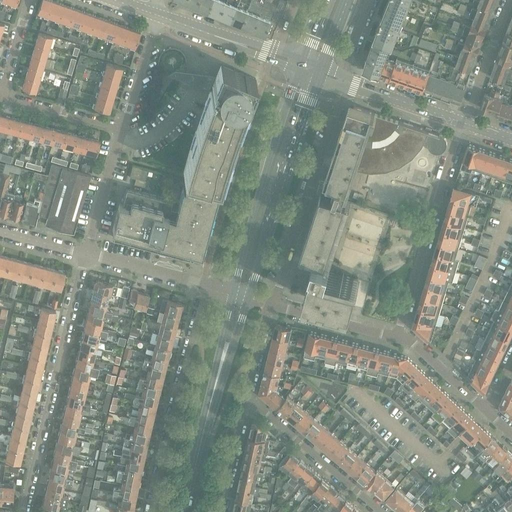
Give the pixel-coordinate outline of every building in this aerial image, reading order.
[(41,0),(37,13),(48,17),(54,2),(49,0),(41,0)] [(198,0),(196,6),(207,11),(211,0),(198,0)] [(211,0),(207,11),(219,15),(224,0),(211,0)] [(224,0),(219,15),(230,20),(238,0),(224,0)] [(241,25),(247,10),(251,0),(238,0),(230,20),(241,25)] [(251,0),(247,10),(241,25),(253,29),(259,15),(258,15),(264,0),(263,0),(251,0)] [(264,0),(258,15),(259,15),(253,29),(271,37),(286,0),(264,0)] [(390,0),(388,6),(405,13),(408,4),(409,0),(390,0)] [(479,5),(492,11),(496,2),(490,0),(480,0),(480,1),(477,0),(474,0),(473,3),(479,5)] [(65,5),(54,2),(48,17),(59,20),(65,5)] [(59,20),(70,24),(76,9),(65,5),(59,20)] [(471,12),(490,19),(493,11),(492,11),(479,5),(477,10),(473,8),(471,12)] [(388,6),(381,23),(398,29),(400,22),(401,22),(405,13),(388,6)] [(86,13),(76,9),(70,24),(81,28),(86,13)] [(472,23),(487,28),(490,19),(471,12),(469,16),(474,18),(472,23)] [(81,28),(92,32),(97,17),(86,13),(81,28)] [(108,21),(97,17),(92,32),(102,36),(108,21)] [(102,36),(113,40),(119,25),(108,21),(102,36)] [(381,23),(375,39),(390,45),(392,46),(396,36),(395,36),(398,29),(381,23)] [(464,30),(483,37),(487,28),(472,23),(471,27),(466,25),(464,30)] [(129,28),(119,25),(113,40),(124,43),(129,28)] [(135,47),(140,32),(129,28),(124,43),(135,47)] [(466,40),(480,45),(483,37),(464,30),(463,34),(468,35),(466,40)] [(496,60),(511,65),(511,61),(511,60),(511,33),(506,31),(501,47),(499,52),(496,60)] [(39,33),(35,44),(49,48),(52,37),(39,33)] [(419,45),(436,50),(438,43),(422,38),(419,45)] [(390,46),(390,45),(375,39),(374,40),(364,71),(379,76),(385,60),(390,46)] [(457,46),(476,53),(477,54),(480,45),(466,40),(464,44),(459,42),(457,46)] [(35,44),(32,55),(46,59),(49,48),(35,44)] [(459,57),(473,62),(476,53),(457,46),(456,51),(461,52),(459,57)] [(32,55),(29,66),(43,70),(46,59),(32,55)] [(458,61),(456,65),(470,70),(473,62),(459,57),(454,55),(453,59),(458,61)] [(396,64),(385,60),(379,76),(390,80),(396,64)] [(496,60),(493,68),(511,74),(511,70),(509,69),(511,65),(496,60)] [(390,80),(407,85),(413,67),(397,61),(396,64),(390,80)] [(107,63),(104,74),(119,79),(123,67),(107,63)] [(198,178),(203,180),(220,184),(224,170),(227,157),(232,144),(236,131),(241,118),(245,105),(251,92),(256,79),(221,64),(216,77),(197,75),(188,83),(209,90),(212,84),(215,85),(214,86),(212,85),(212,86),(213,86),(211,91),(210,91),(205,105),(209,107),(204,120),(200,133),(196,132),(193,140),(191,148),(189,154),(186,164),(183,174),(198,178)] [(29,66),(26,77),(40,81),(43,70),(29,66)] [(423,91),(428,76),(429,73),(413,67),(407,85),(423,91)] [(511,79),(511,78),(511,74),(493,68),(490,77),(505,82),(506,77),(511,79)] [(435,79),(428,76),(423,91),(432,94),(440,71),(438,70),(435,79)] [(432,94),(441,97),(446,83),(439,80),(442,71),(440,71),(432,94)] [(116,90),(119,79),(104,74),(101,85),(116,90)] [(454,85),(446,83),(441,97),(450,100),(459,75),(457,74),(454,85)] [(461,101),(466,87),(458,84),(461,76),(459,75),(450,100),(451,100),(452,98),(461,101)] [(40,81),(26,77),(22,88),(36,92),(40,81)] [(116,90),(101,85),(97,96),(113,100),(116,90)] [(68,90),(67,90),(61,88),(58,100),(65,102),(68,90)] [(480,108),(489,111),(496,91),(492,89),(490,95),(485,93),(480,108)] [(500,92),(496,91),(489,111),(497,114),(502,99),(498,98),(500,92)] [(109,112),(113,100),(97,96),(94,107),(109,112)] [(504,96),(502,99),(497,114),(496,116),(505,119),(510,105),(506,103),(507,97),(504,96)] [(375,113),(354,106),(350,104),(324,180),(321,179),(319,185),(317,190),(334,196),(343,200),(354,167),(357,168),(375,113)] [(440,135),(375,113),(357,168),(372,171),(386,170),(400,165),(412,157),(413,156),(422,145),(428,143),(428,146),(429,148),(430,150),(432,152),(434,153),(437,154),(439,153),(440,153),(441,153),(444,151),(445,149),(446,147),(447,145),(447,142),(446,140),(444,137),(443,136),(440,135)] [(11,117),(0,115),(0,129),(7,131),(11,117)] [(7,131),(18,134),(22,120),(11,117),(7,131)] [(33,123),(22,120),(18,134),(30,137),(33,123)] [(30,137),(40,140),(44,126),(33,123),(30,137)] [(56,129),(44,126),(40,140),(52,143),(56,129)] [(52,143),(63,146),(67,132),(56,129),(52,143)] [(78,135),(67,132),(63,146),(74,149),(78,135)] [(74,149),(85,152),(89,138),(78,135),(74,149)] [(100,141),(89,138),(85,152),(96,155),(100,141)] [(469,145),(460,169),(471,172),(479,148),(469,145)] [(481,176),(489,152),(479,148),(471,172),(481,176)] [(499,155),(489,152),(481,176),(491,180),(499,155)] [(67,165),(69,160),(53,155),(52,160),(67,165)] [(491,180),(501,183),(510,159),(499,155),(491,180)] [(511,159),(510,159),(501,183),(511,186),(511,159)] [(74,233),(90,176),(90,175),(52,164),(39,216),(48,218),(46,225),(74,233)] [(137,179),(136,183),(144,186),(149,169),(133,165),(130,177),(137,179)] [(34,176),(45,179),(47,174),(35,171),(34,176)] [(0,201),(0,212),(8,215),(13,200),(6,198),(8,189),(6,189),(10,174),(2,172),(2,173),(0,172),(0,196),(1,197),(0,201)] [(202,183),(197,182),(196,184),(186,181),(185,187),(183,186),(178,204),(172,203),(172,200),(126,187),(122,203),(119,202),(112,229),(115,230),(113,237),(158,249),(157,252),(181,259),(182,256),(193,259),(195,251),(201,253),(219,188),(202,183)] [(480,195),(454,187),(451,198),(472,204),(472,205),(476,206),(480,195)] [(352,306),(358,283),(359,279),(372,282),(379,256),(392,216),(346,201),(322,193),(320,193),(301,253),(302,253),(305,254),(301,267),(311,271),(305,293),(306,293),(305,297),(350,310),(351,306),(352,306)] [(24,203),(21,202),(22,196),(14,194),(13,200),(8,215),(20,218),(24,203)] [(472,204),(451,198),(447,209),(468,215),(472,205),(472,204)] [(34,222),(40,200),(35,199),(34,203),(27,201),(22,219),(30,221),(34,222)] [(468,215),(447,209),(444,220),(465,226),(468,215)] [(444,220),(441,231),(462,237),(465,226),(444,220)] [(459,248),(462,237),(441,231),(438,242),(459,248)] [(459,248),(438,242),(434,253),(455,259),(459,248)] [(434,253),(431,264),(456,271),(459,260),(455,259),(434,253)] [(480,253),(475,264),(484,268),(488,257),(480,253)] [(0,255),(0,272),(5,274),(10,258),(0,255)] [(21,261),(10,258),(5,274),(17,277),(21,261)] [(21,261),(17,277),(28,281),(33,264),(21,261)] [(45,267),(33,264),(28,281),(40,284),(45,267)] [(456,271),(431,264),(428,275),(449,281),(453,282),(456,271)] [(45,267),(40,284),(52,287),(56,270),(45,267)] [(65,272),(56,270),(52,287),(60,289),(65,272)] [(428,275),(425,286),(446,292),(449,281),(428,275)] [(96,281),(94,289),(109,293),(116,295),(118,286),(112,285),(113,285),(96,281)] [(129,287),(123,286),(121,295),(127,297),(129,287)] [(421,297),(442,303),(446,292),(425,286),(421,297)] [(106,304),(109,293),(94,289),(91,300),(106,304)] [(134,305),(146,308),(149,295),(138,292),(138,291),(131,290),(129,299),(135,301),(134,305)] [(442,303),(421,297),(418,308),(439,314),(442,303)] [(89,307),(89,310),(111,315),(112,311),(106,309),(107,304),(106,304),(91,300),(90,300),(88,306),(89,307)] [(166,300),(164,311),(179,315),(181,304),(166,300)] [(499,310),(511,315),(511,303),(504,300),(499,310)] [(154,315),(156,308),(150,306),(148,313),(154,315)] [(39,320),(53,323),(56,311),(41,308),(39,320)] [(436,325),(439,314),(418,308),(415,318),(436,325)] [(511,315),(499,310),(496,308),(491,318),(494,320),(494,319),(511,327),(511,315)] [(110,319),(111,315),(89,310),(88,313),(87,313),(85,319),(102,323),(104,317),(110,319)] [(176,326),(179,315),(164,311),(161,322),(176,326)] [(436,325),(415,318),(413,325),(431,341),(436,325)] [(85,326),(84,328),(107,334),(114,335),(114,336),(116,331),(101,328),(102,323),(85,319),(84,325),(85,326)] [(510,339),(511,333),(511,327),(494,319),(494,320),(490,329),(510,339)] [(50,335),(53,323),(39,320),(36,331),(50,335)] [(176,326),(161,322),(158,333),(173,337),(176,326)] [(276,324),(273,336),(289,339),(292,326),(286,325),(286,326),(276,324)] [(114,335),(107,334),(84,328),(84,331),(82,332),(81,337),(98,341),(99,336),(113,340),(114,335)] [(505,348),(510,339),(490,329),(485,339),(505,348)] [(48,346),(50,335),(36,331),(33,343),(48,346)] [(321,334),(310,332),(306,348),(304,356),(314,359),(315,356),(321,334)] [(170,348),(173,337),(158,333),(155,345),(170,348)] [(315,356),(325,358),(326,358),(331,337),(321,334),(315,356)] [(273,336),(270,347),(286,351),(289,339),(273,336)] [(81,344),(80,347),(102,352),(103,348),(97,346),(98,341),(81,337),(79,343),(81,344)] [(336,361),(342,340),(331,337),(326,358),(325,358),(325,362),(335,365),(336,361)] [(500,358),(505,348),(485,339),(481,349),(480,349),(500,358)] [(352,343),(342,340),(336,361),(347,364),(352,343)] [(45,358),(48,346),(33,343),(30,355),(45,358)] [(169,352),(170,348),(155,345),(148,343),(147,347),(154,349),(152,354),(169,358),(170,352),(169,352)] [(363,345),(352,343),(347,364),(357,367),(363,345)] [(437,347),(443,352),(445,347),(438,344),(437,347)] [(373,348),(363,345),(357,367),(367,369),(373,348)] [(101,356),(102,352),(80,347),(79,350),(78,350),(76,356),(93,360),(95,355),(101,356)] [(268,358),(283,362),(286,351),(270,347),(268,358)] [(477,347),(472,357),(476,359),(496,368),(500,358),(480,349),(481,349),(477,347)] [(383,351),(373,348),(367,369),(366,373),(377,376),(378,372),(383,351)] [(394,354),(383,351),(378,372),(388,375),(394,354)] [(169,358),(152,354),(151,359),(144,357),(143,362),(165,367),(166,364),(167,364),(169,358)] [(388,375),(397,377),(408,357),(394,354),(388,375)] [(42,369),(45,358),(30,355),(28,366),(42,369)] [(76,363),(76,365),(98,371),(99,367),(92,365),(93,360),(76,356),(75,362),(76,363)] [(418,367),(408,357),(397,377),(403,383),(400,385),(400,386),(418,367)] [(268,358),(265,370),(280,373),(283,362),(268,358)] [(454,358),(452,361),(458,367),(461,361),(454,358)] [(476,359),(471,368),(491,378),(496,368),(476,359)] [(164,370),(165,367),(143,362),(134,360),(133,364),(149,368),(148,373),(164,377),(165,371),(164,370)] [(97,375),(98,371),(76,365),(75,368),(74,369),(72,375),(89,379),(90,374),(97,375)] [(39,381),(42,369),(28,366),(25,378),(39,381)] [(418,367),(400,386),(408,393),(426,374),(418,367)] [(491,378),(471,368),(468,375),(485,391),(491,378)] [(265,370),(262,381),(273,384),(277,385),(280,373),(265,370)] [(108,372),(106,381),(115,384),(117,375),(108,372)] [(164,377),(148,373),(146,378),(139,376),(138,380),(160,385),(161,383),(162,382),(164,377)] [(426,374),(408,393),(416,401),(419,398),(434,382),(426,374)] [(72,381),(71,384),(93,389),(94,385),(88,384),(89,379),(72,375),(71,380),(72,381)] [(36,393),(39,381),(25,378),(22,389),(36,393)] [(160,388),(160,385),(138,380),(137,385),(144,386),(143,391),(159,395),(161,389),(160,388)] [(268,401),(277,391),(272,388),(273,384),(262,381),(259,393),(268,401)] [(442,389),(434,382),(419,398),(427,405),(442,389)] [(69,387),(68,393),(85,397),(86,392),(93,393),(93,389),(71,384),(71,387),(69,387)] [(34,404),(36,393),(22,389),(20,401),(34,404)] [(450,396),(442,389),(427,405),(434,412),(435,412),(450,396)] [(159,395),(143,391),(142,397),(135,395),(134,399),(155,404),(156,401),(158,401),(159,395)] [(277,391),(268,401),(275,406),(283,397),(277,391)] [(67,403),(89,408),(90,404),(83,402),(85,397),(68,393),(66,399),(67,400),(67,403)] [(510,414),(511,412),(511,396),(505,393),(500,403),(501,406),(510,414)] [(287,396),(277,408),(286,416),(296,403),(287,396)] [(434,412),(432,415),(440,423),(443,420),(442,420),(457,404),(450,396),(435,412),(434,412)] [(155,407),(155,404),(134,399),(133,403),(139,405),(138,410),(155,413),(156,408),(155,407)] [(31,416),(34,404),(20,401),(17,412),(31,416)] [(65,406),(63,412),(80,416),(82,410),(88,412),(89,408),(67,403),(66,405),(65,406)] [(305,411),(296,403),(286,416),(294,423),(305,411)] [(465,411),(457,404),(442,420),(443,420),(450,427),(465,411)] [(349,413),(343,408),(340,411),(345,417),(349,413)] [(153,419),(155,413),(138,410),(137,415),(131,413),(129,418),(151,422),(152,420),(153,419)] [(314,418),(305,411),(294,423),(303,430),(314,418)] [(473,419),(465,411),(450,427),(448,430),(456,437),(458,434),(459,435),(473,419)] [(28,427),(31,416),(17,412),(14,424),(28,427)] [(79,420),(80,416),(63,412),(62,418),(63,419),(62,421),(85,426),(86,422),(79,420)] [(345,417),(351,422),(355,418),(349,413),(345,417)] [(134,429),(150,432),(152,426),(150,425),(151,422),(129,418),(128,422),(135,423),(134,429)] [(323,426),(314,418),(303,430),(312,438),(323,426)] [(484,428),(473,419),(459,435),(468,443),(472,440),(473,440),(484,428)] [(60,424),(59,430),(76,434),(77,429),(84,430),(85,426),(62,421),(62,424),(60,424)] [(249,437),(265,440),(267,431),(256,421),(252,423),(249,437)] [(366,429),(360,423),(356,427),(362,432),(366,429)] [(26,439),(28,427),(14,424),(11,436),(26,439)] [(323,426),(312,438),(321,445),(331,433),(323,426)] [(492,436),(484,428),(473,440),(472,440),(468,443),(469,444),(466,447),(474,454),(492,436)] [(149,438),(150,432),(134,429),(133,434),(126,432),(114,430),(113,434),(125,436),(147,441),(147,438),(149,438)] [(362,432),(368,438),(372,434),(366,429),(362,432)] [(75,439),(76,434),(59,430),(58,436),(59,437),(58,440),(80,445),(81,441),(75,439)] [(340,441),(331,433),(321,445),(330,453),(340,441)] [(23,451),(26,439),(11,436),(8,447),(23,451)] [(146,443),(147,441),(125,436),(124,440),(131,442),(130,447),(146,450),(147,445),(146,443)] [(473,457),(481,464),(499,444),(496,441),(497,440),(492,436),(479,451),(473,457)] [(247,447),(268,450),(272,451),(272,447),(268,446),(269,440),(265,440),(249,437),(247,447)] [(383,444),(377,439),(373,442),(379,448),(383,444)] [(56,443),(54,449),(72,453),(78,454),(79,449),(80,445),(58,440),(57,442),(56,443)] [(340,441),(330,453),(338,460),(349,448),(340,441)] [(379,448),(385,453),(388,450),(383,444),(379,448)] [(499,444),(481,464),(484,467),(489,461),(494,465),(507,450),(503,446),(502,447),(499,444)] [(20,463),(23,451),(8,447),(6,459),(20,463)] [(145,456),(146,450),(130,447),(129,452),(122,451),(121,455),(143,459),(143,457),(145,456)] [(268,450),(247,447),(244,457),(261,460),(262,454),(267,455),(268,450)] [(358,456),(349,448),(338,460),(347,468),(358,456)] [(70,457),(72,453),(54,449),(53,454),(54,456),(54,458),(76,463),(77,459),(70,457)] [(511,454),(507,450),(494,465),(498,469),(492,475),(495,478),(511,459),(511,456),(511,455),(511,454)] [(268,451),(267,459),(274,460),(276,452),(268,451)] [(398,459),(401,456),(395,451),(392,454),(398,459)] [(292,452),(279,467),(283,470),(285,468),(289,472),(300,459),(292,452)] [(127,461),(126,466),(142,469),(143,463),(142,462),(143,459),(121,455),(120,459),(127,461)] [(366,463),(358,456),(347,468),(356,475),(366,463)] [(244,457),(242,467),(264,470),(265,466),(260,465),(261,460),(244,457)] [(52,461),(50,467),(67,471),(74,473),(76,468),(79,469),(80,464),(76,463),(54,458),(53,461),(52,461)] [(307,465),(300,459),(289,472),(293,475),(288,481),(291,484),(307,465)] [(511,459),(495,478),(499,481),(504,475),(509,479),(511,475),(511,459)] [(376,471),(366,463),(356,475),(365,483),(376,471)] [(315,471),(307,465),(291,484),(295,487),(300,481),(304,484),(315,471)] [(117,474),(139,478),(139,475),(141,475),(142,469),(126,466),(124,471),(118,470),(117,474)] [(50,474),(49,476),(72,482),(73,477),(66,476),(67,471),(50,467),(49,473),(50,474)] [(264,470),(242,467),(240,477),(257,480),(258,474),(263,475),(264,470)] [(477,469),(471,475),(477,481),(483,475),(477,469)] [(365,483),(374,491),(386,477),(377,470),(376,471),(365,483)] [(315,471),(304,484),(301,487),(309,493),(322,478),(315,471)] [(123,479),(122,484),(138,488),(139,482),(138,481),(139,478),(117,474),(116,478),(123,479)] [(71,486),(72,482),(49,476),(49,479),(47,480),(46,485),(63,489),(64,485),(71,486)] [(238,489),(258,492),(259,492),(260,487),(255,486),(257,480),(240,477),(238,489)] [(383,499),(399,481),(396,478),(392,483),(386,477),(374,491),(383,499)] [(93,486),(100,487),(102,480),(95,478),(93,486)] [(330,485),(322,478),(309,493),(306,497),(310,500),(315,494),(319,497),(330,485)] [(3,483),(1,504),(7,504),(8,503),(11,504),(13,484),(3,483)] [(394,508),(406,494),(400,490),(403,486),(399,483),(385,500),(394,508)] [(114,488),(113,492),(135,497),(136,494),(137,493),(138,488),(122,484),(120,489),(114,488)] [(433,484),(429,489),(435,494),(439,489),(433,484)] [(46,492),(45,495),(67,500),(68,496),(62,494),(63,489),(46,485),(44,491),(46,492)] [(328,505),(339,492),(330,485),(319,497),(323,501),(319,506),(322,508),(326,503),(328,505)] [(238,489),(235,500),(252,503),(253,496),(258,496),(258,492),(238,489)] [(134,499),(135,497),(113,492),(112,496),(119,498),(117,503),(134,506),(136,501),(134,499)] [(339,492),(328,505),(324,510),(326,511),(327,511),(331,508),(335,511),(346,498),(339,492)] [(398,511),(406,511),(415,502),(406,494),(394,508),(398,511)] [(66,505),(67,500),(45,495),(44,498),(43,498),(41,504),(53,507),(53,509),(57,509),(57,508),(58,509),(60,503),(66,505)] [(450,501),(458,508),(463,503),(454,495),(450,501)] [(88,511),(95,511),(97,499),(91,498),(88,511)] [(346,498),(335,511),(334,511),(348,511),(354,505),(346,498)] [(419,511),(425,505),(418,499),(415,502),(406,511),(419,511)] [(249,511),(252,503),(235,500),(233,511),(249,511)] [(511,511),(511,510),(505,502),(500,506),(495,500),(492,502),(500,511),(511,511)] [(113,511),(133,511),(134,508),(133,508),(134,506),(117,503),(109,502),(108,506),(115,507),(113,511)] [(500,511),(492,502),(489,505),(494,511),(492,511),(500,511)]
